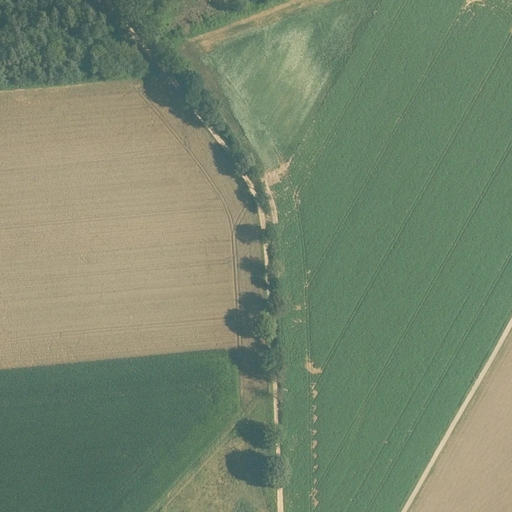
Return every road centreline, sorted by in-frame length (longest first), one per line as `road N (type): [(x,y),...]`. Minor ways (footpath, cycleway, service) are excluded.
road 1 (track): [(105,0),(256,194),(266,242),(279,511)]
road 2 (unclassified): [(511,322),(404,511)]
